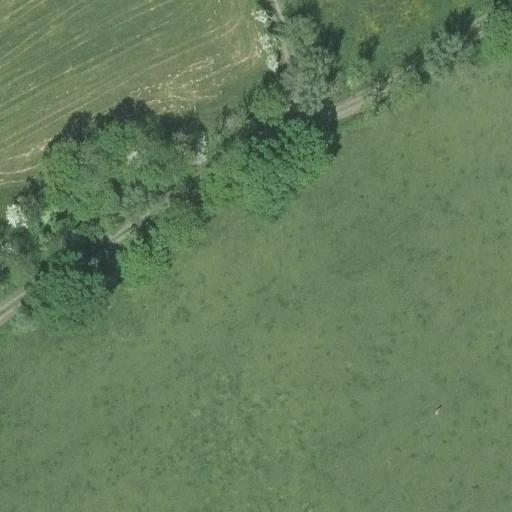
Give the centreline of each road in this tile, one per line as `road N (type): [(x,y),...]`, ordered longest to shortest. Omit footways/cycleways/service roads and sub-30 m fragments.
road 1 (track): [(511,14),(364,107),(209,178),(0,317)]
road 2 (track): [(268,0),(288,40),(283,138)]
